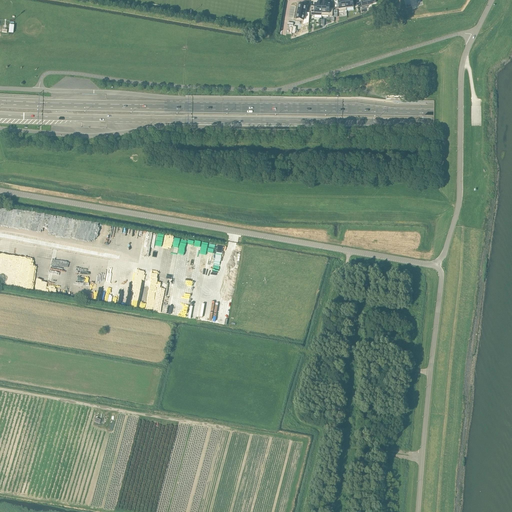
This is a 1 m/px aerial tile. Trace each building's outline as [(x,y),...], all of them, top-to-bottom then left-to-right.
[(337,0),(339,11),(346,11),(346,9),(345,0),(337,0)] [(345,0),(346,9),(354,8),(353,0),(345,0)] [(311,6),(310,14),(321,15),(322,2),(317,2),(317,3),(314,3),(314,6),(311,6)] [(326,2),(322,2),(321,15),(332,15),(333,8),(330,8),(330,4),(326,4),(326,2)] [(306,6),(299,5),(297,19),(304,20),(303,25),(309,23),(309,11),(306,11),(306,6)]
